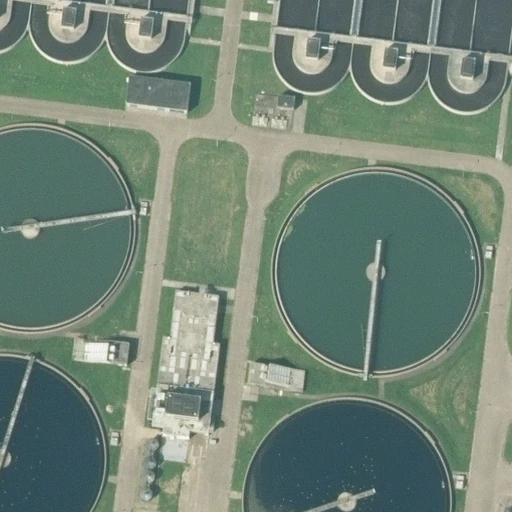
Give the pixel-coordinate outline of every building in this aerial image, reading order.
[(129,79),(126,107),(187,115),(190,87),(129,79)] [(278,98),(276,110),(293,112),(294,100),(278,98)] [(169,341),(162,340),(151,430),(163,432),(162,438),(189,441),(189,435),(208,437),(219,348),(213,347),(219,300),(175,294),(169,341)] [(72,361),(126,368),(129,347),(74,340),(72,361)] [(250,367),(247,388),(302,394),(304,373),(250,367)]
